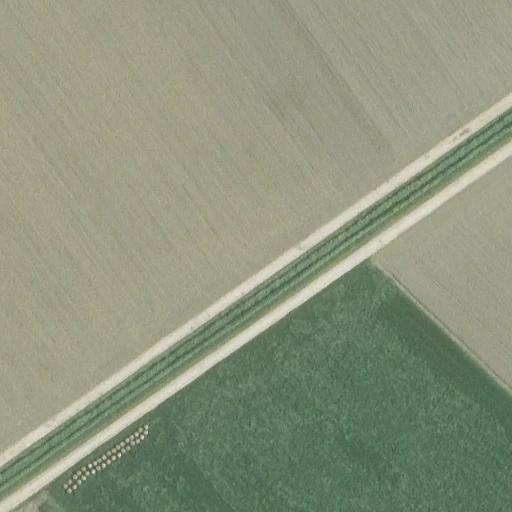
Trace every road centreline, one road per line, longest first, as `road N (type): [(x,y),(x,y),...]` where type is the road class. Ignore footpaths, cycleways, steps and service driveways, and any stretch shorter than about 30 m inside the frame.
road 1 (track): [(0,508),(511,148)]
road 2 (track): [(511,95),(386,184)]
